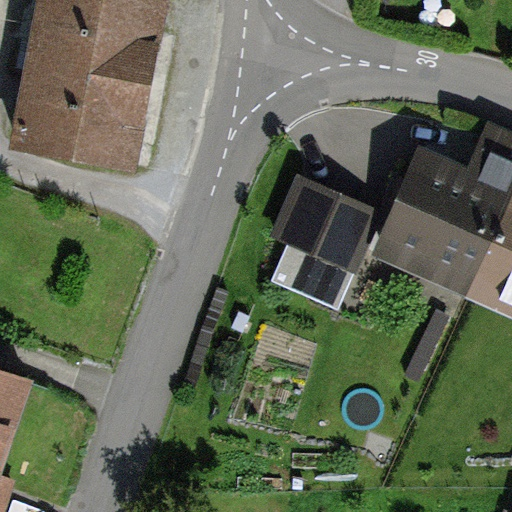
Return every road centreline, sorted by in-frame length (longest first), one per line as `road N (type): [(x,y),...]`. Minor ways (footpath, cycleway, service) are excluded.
road 1 (unclassified): [(277,52),(224,150),(102,511)]
road 2 (unclassified): [(277,52),(394,68),(511,101)]
road 3 (track): [(203,222),(0,162)]
